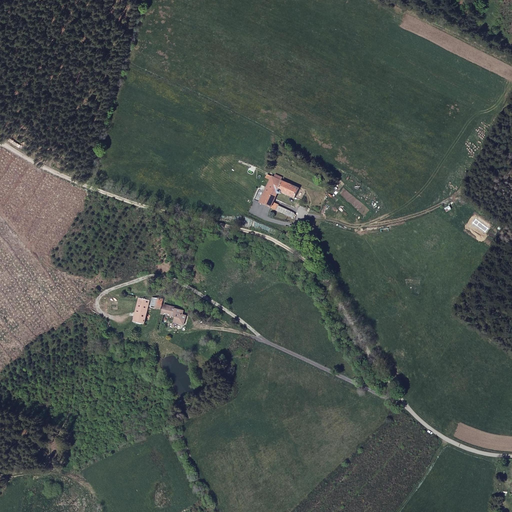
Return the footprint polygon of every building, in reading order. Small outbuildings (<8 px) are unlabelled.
[(273,202),(278,191),(294,198),(299,188),(281,180),(282,177),(275,174),(274,177),(271,175),(258,202),(271,208),(273,202)] [(302,200),(307,190),(300,187),(295,197),(302,200)] [(295,213),(278,205),(276,210),(287,216),(293,218),(295,213)] [(138,298),(132,321),(144,324),(150,301),(138,298)] [(160,310),(163,300),(157,298),(155,309),(160,310)] [(184,310),(163,305),(160,314),(174,317),(173,322),(184,325),(186,315),(183,314),(184,310)]
